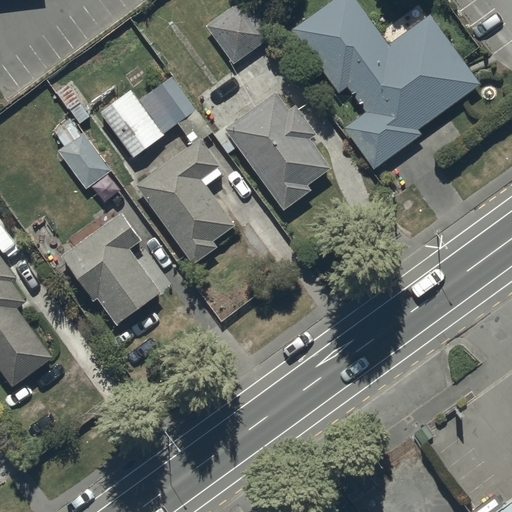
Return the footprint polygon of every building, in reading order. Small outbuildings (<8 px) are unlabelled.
[(249,0),(236,0),(205,24),(234,63),(274,33),(249,0)] [(388,43),(357,0),(326,0),(292,25),(339,90),(348,83),(367,108),(344,124),(374,166),(421,132),(418,127),(480,81),(430,12),(388,43)] [(194,141),(136,182),(195,261),(220,243),(216,238),(238,222),(209,183),(224,172),(219,165),(221,163),(202,138),(214,129),(172,73),(139,97),(131,87),(102,109),(135,154),(179,122),(194,141)] [(228,153),(238,145),(284,207),(312,186),(308,181),(331,164),(309,134),(316,129),(295,101),(289,106),(275,88),(224,126),(226,129),(216,136),(228,153)] [(65,144),(59,148),(87,186),(113,168),(74,114),(54,129),(65,144)] [(74,245),(62,253),(94,298),(99,294),(118,321),(161,290),(130,245),(143,236),(125,210),(100,227),(95,220),(69,238),(74,245)] [(0,364),(14,384),(55,354),(18,305),(28,298),(13,277),(17,274),(0,251),(0,364)] [(511,511),(511,501),(496,511),(511,511)]
